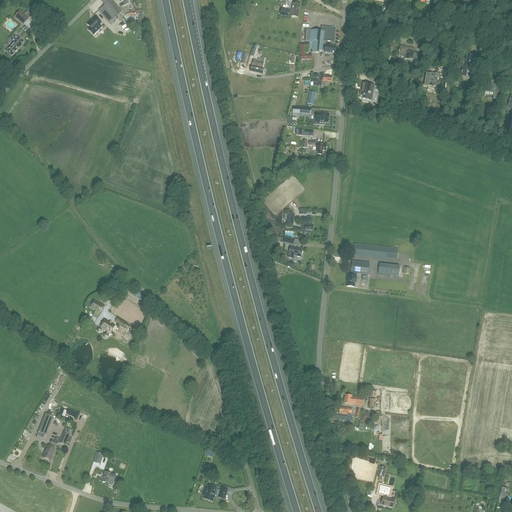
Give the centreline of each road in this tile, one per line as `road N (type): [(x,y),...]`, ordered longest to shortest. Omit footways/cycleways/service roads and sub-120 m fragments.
road 1 (motorway): [(319,511),(185,0)]
road 2 (motorway): [(165,0),(206,193),(296,511)]
road 3 (unclassified): [(350,511),(318,373),(346,13)]
road 4 (unclassified): [(208,511),(120,504),(0,462)]
road 5 (residential): [(346,13),(511,40)]
road 6 (unclassified): [(0,95),(94,0)]
